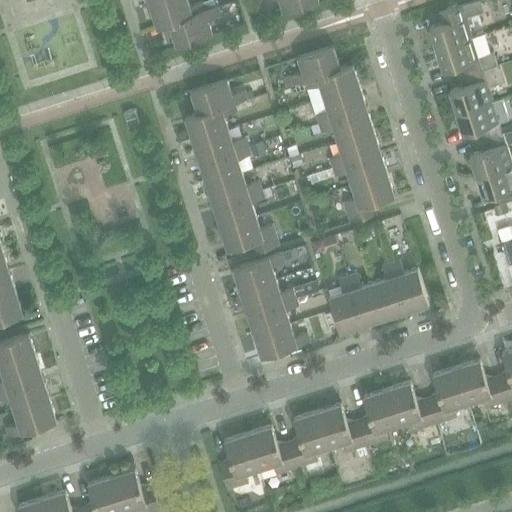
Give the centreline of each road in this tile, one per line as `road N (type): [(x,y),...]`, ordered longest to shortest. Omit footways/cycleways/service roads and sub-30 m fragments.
road 1 (residential): [(477,324),(377,0)]
road 2 (residential): [(238,400),(477,324)]
road 3 (residential): [(100,443),(55,302)]
road 4 (residential): [(238,400),(194,259)]
